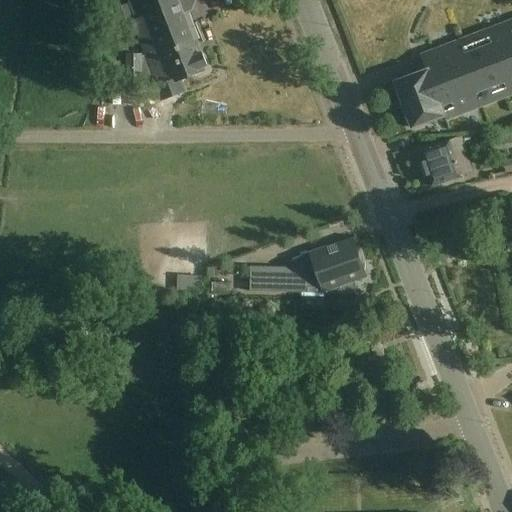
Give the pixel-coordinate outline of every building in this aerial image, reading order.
[(132,22),(144,53),(191,35),(183,14),(191,11),(193,6),(181,0),(133,0),(129,1),(137,20),(132,22)] [(511,18),(504,22),(420,54),(427,71),(394,83),(412,129),(444,117),(445,120),(466,113),(467,115),(511,98),(511,18)] [(191,35),(144,53),(145,55),(127,55),(127,91),(141,91),(141,79),(153,75),(157,86),(155,87),(161,102),(186,92),(182,81),(206,72),(204,68),(208,66),(203,53),(199,55),(191,35)] [(501,153),(511,149),(511,136),(498,140),(501,153)] [(472,174),(461,139),(450,142),(450,141),(420,151),(431,187),(462,178),(461,177),(472,174)] [(365,277),(352,240),(311,254),(316,269),(251,268),(251,292),(306,293),(325,291),(365,277)] [(303,387),(299,367),(274,371),(278,392),(303,387)]
